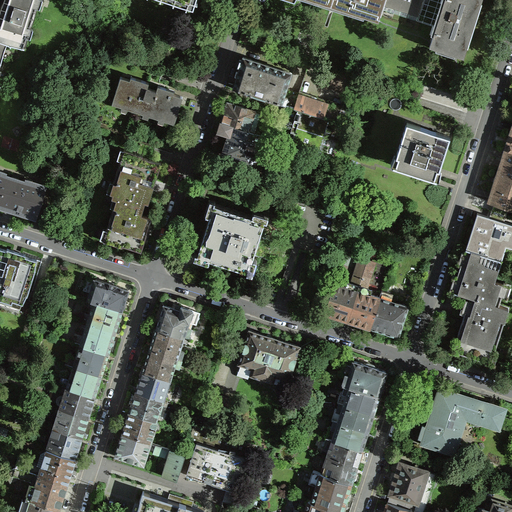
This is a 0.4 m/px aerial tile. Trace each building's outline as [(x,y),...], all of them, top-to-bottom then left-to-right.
[(4,0),(0,13),(0,38),(8,41),(7,43),(10,44),(10,45),(11,46),(11,44),(24,48),(39,0),(4,0)] [(332,0),(331,5),(379,20),(383,5),(384,0),(332,0)] [(384,0),(383,5),(418,16),(423,0),(384,0)] [(444,0),(430,46),(464,57),(482,0),(444,0)] [(253,34),(243,31),(240,40),(250,43),(253,34)] [(237,76),(233,88),(295,107),(299,93),(286,88),(291,72),(243,57),(237,76)] [(353,93),(358,78),(328,68),(323,84),(353,93)] [(167,91),(168,88),(158,85),(156,90),(147,87),(149,82),(131,76),(130,79),(120,76),(112,103),(174,123),(176,116),(183,96),(167,91)] [(298,108),(329,119),(344,123),(348,111),(328,104),(329,101),(311,95),(300,91),(299,93),(295,107),(298,108)] [(221,122),(248,131),(254,111),(228,102),(223,116),(221,122)] [(294,123),(293,126),(324,136),(329,119),(298,108),(294,123)] [(255,150),(260,134),(248,131),(221,122),(219,131),(229,134),(226,145),(223,154),(261,165),(264,153),(268,155),(270,149),(263,146),(261,151),(255,150)] [(436,134),(420,129),(421,126),(407,122),(396,156),(399,157),(396,165),(393,164),(393,165),(407,170),(408,167),(423,172),(423,175),(436,179),(437,178),(429,175),(431,167),(439,169),(443,157),(450,136),(436,131),(436,134)] [(318,153),(324,136),(293,126),(288,138),(287,143),(318,153)] [(511,128),(507,144),(502,159),(511,162),(511,128)] [(143,155),(124,149),(113,182),(116,183),(111,197),(116,199),(125,202),(127,196),(145,202),(148,203),(152,191),(161,162),(143,156),(143,155)] [(511,162),(502,159),(495,182),(489,200),(511,207),(511,162)] [(0,205),(15,210),(16,208),(23,210),(22,213),(36,217),(46,186),(32,182),(30,186),(25,185),(27,180),(25,179),(25,181),(5,175),(6,173),(5,173),(3,177),(0,176),(0,205)] [(145,202),(127,196),(125,202),(116,199),(103,240),(122,246),(123,244),(141,250),(145,240),(152,217),(141,213),(145,202)] [(209,215),(197,253),(195,252),(193,258),(208,263),(209,261),(209,262),(210,259),(209,259),(210,258),(220,261),(247,270),(247,272),(253,274),(257,259),(256,259),(256,258),(254,258),(253,258),(252,258),(264,220),(267,221),(268,215),(254,211),(253,211),(252,213),(253,214),(252,215),(214,203),(215,201),(209,199),(204,213),(206,213),(206,214),(208,215),(208,214),(209,215)] [(466,248),(468,249),(502,259),(500,258),(501,258),(500,258),(504,244),(511,246),(511,223),(503,221),(477,212),(466,248)] [(0,299),(12,303),(13,300),(23,303),(27,295),(36,269),(35,269),(37,259),(25,256),(26,254),(16,251),(7,248),(7,250),(0,247),(0,299)] [(456,284),(454,291),(470,296),(499,305),(505,284),(495,281),(502,259),(468,249),(463,264),(461,263),(457,277),(459,278),(456,284)] [(348,320),(362,276),(354,273),(351,283),(346,281),(345,286),(335,283),(326,313),(336,316),(348,320)] [(367,288),(370,279),(362,276),(348,320),(357,323),(370,327),(380,297),(371,294),(372,289),(367,288)] [(94,278),(87,299),(94,301),(122,310),(129,290),(117,286),(117,285),(110,283),(106,281),(106,282),(94,278)] [(499,305),(470,296),(466,308),(458,335),(460,335),(455,350),(489,361),(494,346),(496,347),(508,308),(499,305)] [(380,297),(370,327),(398,336),(401,326),(408,306),(380,297)] [(122,310),(94,301),(87,322),(115,331),(118,323),(122,310)] [(163,305),(156,327),(184,336),(189,321),(196,323),(200,312),(185,307),(181,305),(180,310),(163,305)] [(115,331),(87,322),(80,344),(109,353),(111,344),(115,331)] [(177,358),(184,336),(156,327),(152,341),(149,349),(177,358)] [(240,363),(238,370),(262,378),(274,338),(260,333),(249,330),(239,362),(240,363)] [(289,378),(299,346),(289,343),(274,338),(262,378),(285,385),(288,378),(289,378)] [(68,354),(66,363),(73,365),(102,374),(105,365),(109,353),(80,344),(76,357),(68,354)] [(170,379),(177,358),(149,349),(145,362),(142,370),(170,379)] [(308,372),(313,357),(305,354),(300,369),(308,372)] [(345,374),(342,383),(379,395),(380,393),(380,394),(383,392),(385,387),(384,384),(383,384),(387,371),(377,368),(376,368),(376,367),(365,363),(364,364),(353,360),(353,361),(345,359),(341,373),(345,374)] [(66,387),(95,396),(98,387),(102,374),(73,365),(66,387)] [(138,384),(136,392),(164,401),(167,402),(168,399),(170,399),(175,383),(173,383),(174,380),(170,379),(142,370),(142,371),(140,377),(138,384)] [(376,406),(379,395),(342,383),(342,384),(345,384),(343,391),(341,390),(338,401),(374,412),(376,406)] [(95,396),(66,387),(59,407),(88,417),(91,409),(95,396)] [(422,424),(418,437),(424,439),(423,443),(463,455),(467,444),(457,440),(467,408),(475,411),(476,407),(470,405),(472,398),(445,390),(440,388),(428,426),(422,424)] [(160,411),(164,401),(136,392),(132,403),(131,404),(129,411),(129,412),(156,420),(159,411),(160,411)] [(216,411),(225,414),(230,398),(221,395),(216,411)] [(500,419),(504,409),(477,400),(472,398),(470,405),(476,407),(475,411),(500,419)] [(332,418),(368,430),(369,428),(371,429),(372,425),(373,421),(371,420),(374,412),(338,401),(337,401),(339,402),(337,408),(335,408),(332,418)] [(88,417),(59,407),(53,428),(82,437),(83,432),(88,417)] [(125,425),(122,433),(151,442),(158,421),(156,420),(129,412),(125,425)] [(330,426),(326,436),(362,448),(364,442),(368,430),(332,418),(332,419),(334,419),(331,426),(330,426)] [(185,453),(184,453),(178,471),(205,479),(204,480),(204,482),(203,481),(203,482),(207,483),(209,482),(210,482),(211,481),(213,476),(228,481),(244,485),(257,444),(194,424),(185,453)] [(82,437),(53,428),(46,448),(75,458),(77,451),(82,437)] [(148,450),(151,442),(122,433),(118,447),(115,455),(144,465),(148,450)] [(362,450),(362,448),(326,436),(326,437),(328,437),(325,448),(329,449),(327,455),(357,465),(359,459),(360,457),(361,457),(363,450),(362,450)] [(168,457),(170,448),(151,442),(148,450),(168,457)] [(75,458),(46,448),(41,464),(18,457),(15,466),(67,483),(70,474),(75,458)] [(178,471),(184,453),(170,448),(168,457),(164,470),(162,474),(176,479),(178,471)] [(328,466),(325,474),(351,482),(352,481),(353,481),(355,477),(356,474),(354,473),(357,465),(327,455),(324,464),(328,466)] [(400,462),(396,473),(394,472),(391,481),(394,481),(393,483),(390,493),(396,494),(393,504),(417,511),(422,511),(435,473),(400,462)] [(67,483),(15,466),(14,469),(6,473),(10,481),(19,477),(36,482),(30,498),(59,508),(62,499),(67,483)] [(311,501),(342,511),(346,500),(351,482),(325,474),(313,470),(310,482),(317,484),(311,501)] [(173,501),(143,491),(140,500),(136,511),(203,511),(204,510),(191,506),(193,500),(175,494),(173,501)] [(57,511),(59,508),(30,498),(26,497),(20,511),(57,511)] [(341,511),(342,511),(311,501),(308,500),(304,511),(302,511),(298,511),(297,511),(341,511)] [(510,511),(511,507),(511,505),(499,502),(493,500),(489,510),(483,508),(481,511),(510,511)] [(417,511),(393,504),(387,502),(384,511),(417,511)]
